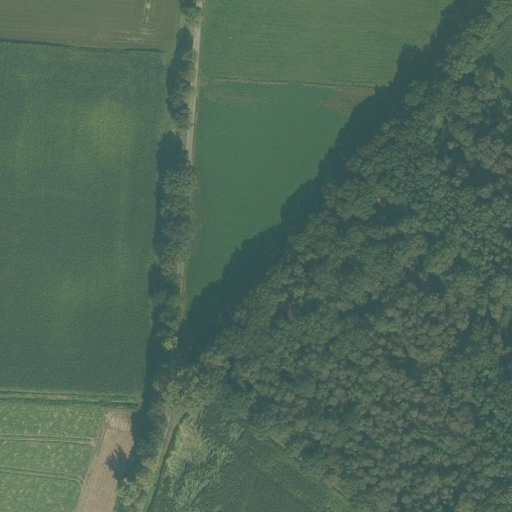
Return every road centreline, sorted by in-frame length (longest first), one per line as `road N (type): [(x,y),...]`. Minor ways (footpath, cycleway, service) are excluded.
road 1 (unclassified): [(199,0),(173,396),(137,511)]
road 2 (track): [(173,396),(498,0)]
road 3 (track): [(196,47),(0,36)]
